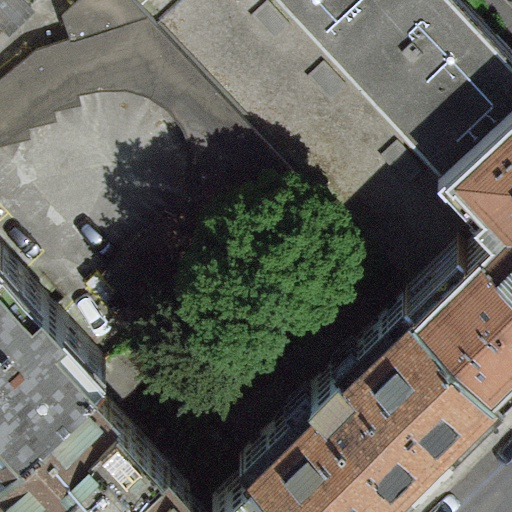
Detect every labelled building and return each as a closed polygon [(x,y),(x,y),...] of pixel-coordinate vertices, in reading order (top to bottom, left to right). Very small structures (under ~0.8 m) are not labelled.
[(158,22),(137,0),(84,0),(70,15),(75,42),(40,49),(0,83),(0,142),(31,135),(29,124),(58,117),(57,109),(82,101),(79,92),(103,86),(129,86),(154,94),(174,105),(190,129),(197,149),(198,174),(192,196),(173,216),(169,212),(152,234),(148,231),(131,251),(127,248),(109,271),(151,316),(244,229),(301,176),(158,22)] [(326,34),(294,0),(182,0),(158,22),(301,176),(386,265),(409,288),(462,235),(470,241),(493,219),(441,162),(443,159),(326,34)] [(294,0),(326,34),(360,0),(294,0)] [(443,159),(511,94),(511,48),(467,0),(360,0),(326,34),(443,159)] [(462,235),(409,288),(504,384),(511,376),(511,94),(443,159),(441,162),(493,219),(470,241),(462,235)] [(110,357),(5,243),(0,247),(0,429),(14,446),(92,374),(110,357)] [(244,452),(253,461),(299,511),(374,511),(504,384),(409,288),(244,452)] [(192,482),(92,374),(14,446),(0,459),(0,473),(35,511),(160,511),(188,486),(192,482)] [(228,511),(211,511),(188,486),(160,511),(299,511),(253,461),(216,495),(230,510),(228,511)]
